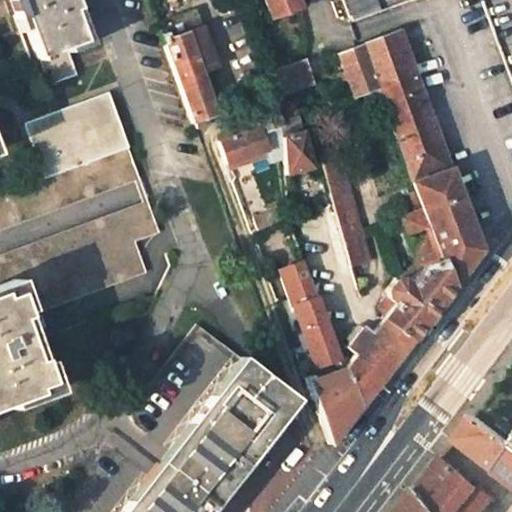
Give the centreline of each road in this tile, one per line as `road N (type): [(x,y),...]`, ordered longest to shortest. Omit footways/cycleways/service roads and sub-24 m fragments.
road 1 (residential): [(0,470),(62,448),(111,408),(183,281),(184,238),(99,0)]
road 2 (primary): [(511,246),(314,511)]
road 3 (primary): [(346,511),(511,296)]
road 4 (unknown): [(0,246),(165,183)]
